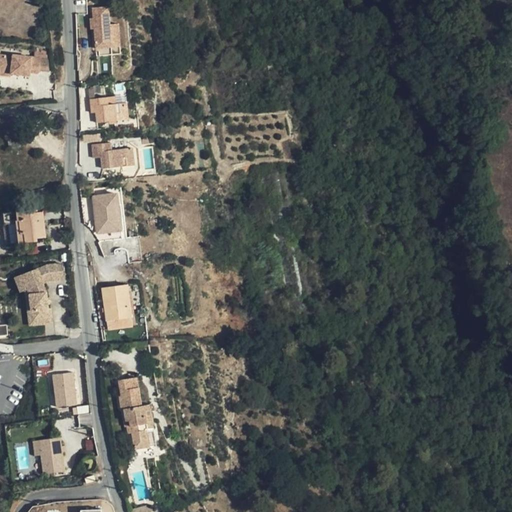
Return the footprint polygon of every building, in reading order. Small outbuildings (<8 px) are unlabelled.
[(84,15),(83,0),(71,0),(72,16),(84,15)] [(105,8),(92,9),(92,17),(93,29),(94,56),(107,56),(106,26),(105,8)] [(115,25),(106,26),(107,56),(116,55),(115,25)] [(0,70),(12,72),(13,70),(18,71),(18,73),(30,74),(31,71),(39,72),(40,69),(41,57),(36,56),(14,53),(14,55),(0,52),(0,70)] [(48,58),(41,57),(40,69),(50,71),(48,58)] [(90,99),(91,107),(95,107),(96,112),(97,123),(129,120),(128,103),(116,104),(116,97),(90,99)] [(103,169),(134,165),(133,148),(111,150),(111,143),(93,144),(94,158),(102,157),(103,169)] [(92,196),(98,241),(122,238),(116,193),(92,196)] [(46,237),(43,211),(36,212),(36,210),(35,209),(34,208),(33,207),(32,207),(31,207),(30,207),(29,207),(29,208),(28,208),(28,209),(28,210),(27,210),(17,211),(18,220),(17,221),(19,244),(38,241),(38,238),(46,237)] [(15,223),(8,223),(10,243),(17,242),(15,223)] [(33,293),(35,323),(53,322),(52,308),(50,308),(49,292),(45,282),(52,279),(66,278),(64,263),(50,265),(40,268),(25,274),(31,288),(33,293)] [(27,290),(31,288),(25,274),(18,276),(24,291),(27,290)] [(128,284),(103,288),(108,330),(133,327),(128,284)] [(75,372),(55,375),(59,407),(79,405),(75,372)] [(131,426),(128,427),(129,433),(133,433),(135,449),(149,447),(147,429),(154,429),(150,405),(142,406),(137,377),(119,380),(122,395),(120,396),(122,407),(125,407),(127,421),(131,421),(131,426)] [(63,447),(62,437),(41,440),(43,455),(46,475),(67,471),(64,451),(63,447)] [(43,455),(41,440),(32,442),(35,457),(43,455)]
